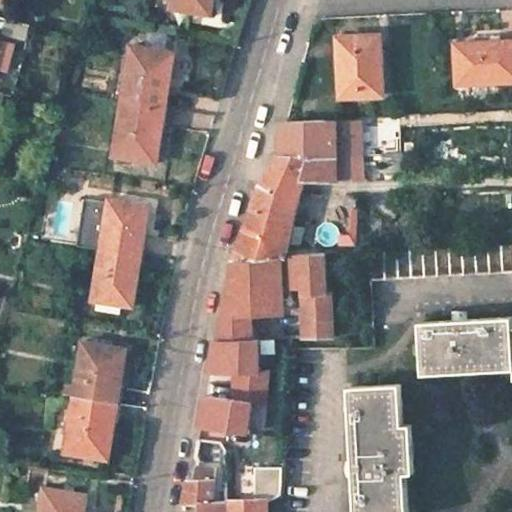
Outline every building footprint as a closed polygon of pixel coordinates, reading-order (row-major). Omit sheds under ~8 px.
[(172,0),(171,8),(212,15),(214,0),(172,0)] [(358,34),(338,35),(342,95),(384,94),(383,64),(379,65),(378,33),(358,34)] [(511,40),(500,40),(456,42),(458,77),(492,76),(492,81),(511,80),(511,40)] [(131,46),(122,101),(165,107),(167,90),(171,90),(176,54),(131,46)] [(122,101),(114,156),(158,164),(164,127),(161,127),(165,107),(122,101)] [(282,141),(282,150),(282,151),(339,155),(339,154),(339,118),(287,120),(282,131),(282,141)] [(307,175),(339,178),(339,155),(282,151),(276,161),(271,171),(307,175)] [(307,175),(271,171),(261,186),(255,205),(238,249),(235,256),(286,254),(307,175)] [(118,200),(148,204),(149,195),(147,191),(124,187),(119,190),(118,200)] [(109,198),(100,250),(139,256),(141,239),(146,240),(151,205),(148,204),(118,200),(109,198)] [(511,241),(370,249),(372,279),(511,271),(511,241)] [(100,250),(92,300),(97,301),(124,305),(133,306),(139,274),(135,273),(139,256),(100,250)] [(286,254),(235,256),(229,286),(225,309),(222,314),(218,339),(252,338),(251,314),(275,313),(274,290),(302,289),(304,337),(334,336),(332,289),(326,289),(325,251),(286,254)] [(124,305),(97,301),(96,308),(123,312),(124,305)] [(511,315),(465,319),(465,313),(450,315),(451,320),(440,320),(421,321),(423,372),(511,366),(511,315)] [(83,341),(73,396),(115,402),(118,385),(121,386),(127,349),(83,341)] [(348,384),(352,458),(346,458),(346,473),(353,473),(354,505),(354,511),(406,511),(404,470),(412,469),(410,420),(401,421),(399,381),(348,384)] [(264,429),(266,397),(211,393),(209,425),(264,429)] [(73,396),(64,451),(108,459),(115,423),(111,422),(115,402),(73,396)] [(220,442),(197,440),(194,461),(226,460),(226,451),(220,442)] [(283,466),(256,467),(255,499),(210,501),(200,502),(200,511),(266,511),(266,499),(281,493),(283,466)] [(217,467),(193,467),(191,479),(186,480),(186,484),(183,502),(200,502),(210,501),(217,467)] [(44,487),(39,511),(86,511),(89,494),(44,487)]
